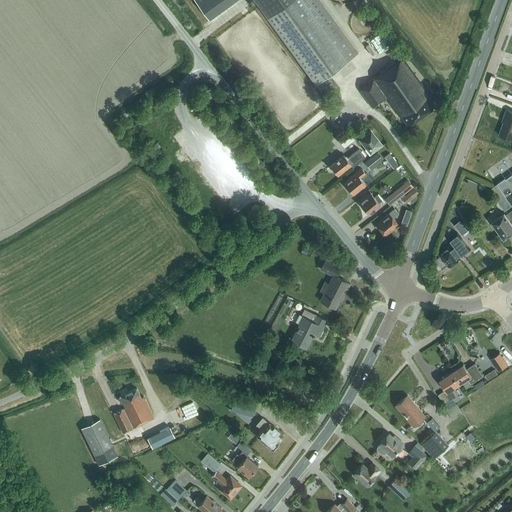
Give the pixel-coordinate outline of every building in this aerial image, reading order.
[(194,0),(209,19),(235,0),(194,0)] [(254,0),(315,84),(357,54),(318,0),(254,0)] [(429,95),(402,57),(372,78),(374,80),(360,90),(372,107),(386,97),(399,116),(401,114),(408,124),(433,106),(427,96),(429,95)] [(504,117),(505,117),(499,134),(511,139),(511,111),(506,110),(504,117)] [(347,130),(336,138),(344,148),(354,140),(347,130)] [(360,140),(367,148),(365,150),(369,154),(381,145),(370,132),(360,140)] [(346,158),(343,155),(330,165),(337,175),(350,165),(352,167),(365,157),(358,148),(346,158)] [(244,170),(249,166),(236,149),(226,157),(241,178),(247,173),(244,170)] [(370,170),(383,160),(377,152),(364,163),(370,170)] [(344,183),(352,194),(365,184),(360,177),(365,173),(361,168),(349,178),(349,179),(344,183)] [(511,174),(506,179),(505,178),(497,184),(511,205),(511,174)] [(401,185),(384,199),(389,205),(407,192),(401,185)] [(406,204),(418,193),(414,188),(401,199),(406,204)] [(374,197),(370,193),(359,202),(369,214),(380,205),(378,203),(382,200),(377,194),(374,197)] [(502,203),(506,209),(511,206),(506,200),(502,203)] [(376,224),(385,235),(398,224),(393,218),(398,214),(394,208),(384,216),(385,217),(376,224)] [(511,233),(511,223),(510,220),(511,218),(511,210),(506,215),(504,213),(492,222),(500,233),(497,235),(501,241),(504,238),(504,239),(511,233)] [(460,220),(454,225),(462,235),(468,230),(460,220)] [(462,255),(470,249),(458,234),(450,240),(453,244),(452,246),(451,245),(440,254),(441,256),(436,260),(443,268),(448,264),(449,266),(460,258),(459,256),(461,254),(462,255)] [(319,291),(324,293),(320,300),(334,308),(343,292),(345,293),(350,283),(335,276),(340,267),(325,259),(321,268),(327,271),(327,272),(333,275),(329,283),(324,281),(319,291)] [(312,335),(313,336),(314,335),(318,337),(326,320),(304,309),(301,315),(303,317),(291,340),(305,347),(312,335)] [(508,365),(500,353),(490,359),(498,371),(508,365)] [(452,372),(459,384),(468,379),(471,383),(483,376),(475,364),(467,369),(464,364),(452,372)] [(494,369),(489,372),(493,378),(498,374),(494,369)] [(439,380),(447,392),(446,393),(444,392),(439,395),(444,404),(447,408),(451,407),(448,402),(455,397),(451,390),(459,384),(452,372),(439,380)] [(482,380),(475,385),(477,390),(485,385),(482,380)] [(123,402),(125,407),(113,413),(123,433),(153,418),(143,396),(141,397),(136,388),(120,396),(118,398),(121,403),(123,402)] [(424,416),(407,395),(395,405),(413,426),(424,416)] [(234,396),(230,410),(252,416),(256,402),(234,396)] [(453,420),(463,414),(457,404),(447,410),(453,420)] [(262,417),(261,418),(256,425),(262,430),(257,436),(272,449),(278,441),(277,441),(283,435),(278,430),(279,430),(274,425),(273,426),(268,422),(268,423),(262,417)] [(432,418),(427,422),(434,431),(440,427),(432,418)] [(99,419),(81,428),(98,464),(117,455),(99,419)] [(147,440),(151,449),(175,438),(170,429),(169,427),(146,438),(147,440)] [(433,458),(448,445),(435,431),(421,444),(433,458)] [(237,443),(240,440),(232,434),(230,437),(237,443)] [(376,450),(381,454),(384,454),(385,452),(391,458),(395,453),(400,457),(405,451),(401,447),(403,444),(393,436),(391,438),(387,434),(379,443),(380,443),(376,447),(376,450)] [(231,460),(238,465),(237,466),(249,476),(258,465),(246,455),(251,449),(241,440),(236,445),(242,450),(238,455),(237,453),(231,460)] [(411,457),(407,461),(415,469),(427,456),(414,445),(407,453),(411,457)] [(213,471),(220,463),(207,452),(200,461),(213,471)] [(366,485),(375,476),(374,475),(379,469),(372,463),(367,469),(361,464),(354,472),(355,473),(354,474),(360,479),(366,485)] [(212,476),(222,485),(219,489),(230,498),(241,485),(230,476),(227,480),(216,471),(212,476)] [(153,478),(147,472),(143,476),(150,482),(153,478)] [(186,490),(175,479),(166,488),(178,499),(186,490)] [(395,479),(388,486),(397,494),(403,487),(395,479)] [(177,500),(165,489),(160,494),(172,505),(177,500)] [(199,503),(198,502),(196,504),(197,506),(204,511),(217,511),(221,508),(206,495),(199,503)] [(122,505),(128,503),(126,496),(119,499),(122,505)] [(325,511),(363,511),(366,510),(364,508),(359,511),(347,499),(338,507),(334,504),(325,511)]
